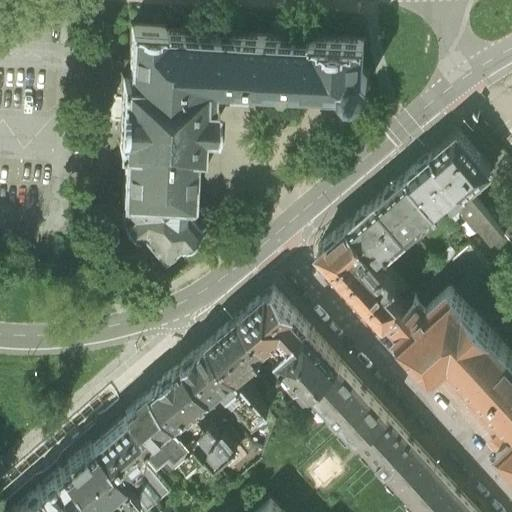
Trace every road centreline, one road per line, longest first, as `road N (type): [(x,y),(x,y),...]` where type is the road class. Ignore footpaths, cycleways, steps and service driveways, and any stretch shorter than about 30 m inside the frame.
road 1 (residential): [(511,500),(273,238)]
road 2 (residential): [(0,485),(154,354),(175,330),(181,304)]
road 3 (primary): [(273,238),(470,73)]
road 4 (primary): [(0,335),(88,332),(181,304)]
